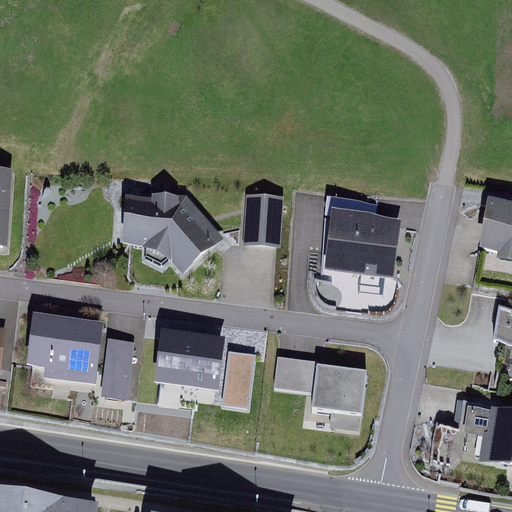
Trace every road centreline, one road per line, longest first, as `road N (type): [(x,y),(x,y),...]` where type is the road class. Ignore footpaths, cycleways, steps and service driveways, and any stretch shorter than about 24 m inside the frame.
road 1 (residential): [(416,339),(0,292)]
road 2 (residential): [(416,339),(453,133),(449,98),(414,53),(315,0)]
road 3 (tertiary): [(0,441),(364,497)]
road 4 (residential): [(364,497),(380,483),(416,339)]
